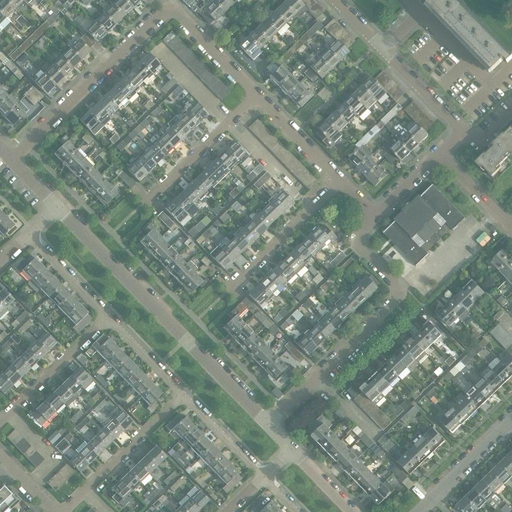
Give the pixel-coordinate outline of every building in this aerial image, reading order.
[(15,10),(5,0),(1,0),(0,1),(0,12),(6,18),(15,10)] [(24,1),(22,0),(5,0),(15,10),(24,1)] [(132,9),(123,0),(110,0),(108,2),(112,6),(123,18),(132,9)] [(141,0),(140,0),(123,0),(132,9),(141,0)] [(232,6),(227,0),(214,0),(212,3),(224,14),(232,6)] [(286,0),(283,4),(295,16),(298,19),(306,11),(303,7),(298,3),(295,0),(286,0)] [(307,11),(316,2),(313,0),(309,0),(303,7),(306,11),(307,11)] [(508,56),(454,0),(422,0),(492,72),(508,56)] [(70,7),(66,2),(61,6),(66,11),(70,7)] [(311,16),(320,7),(316,2),(307,11),(311,16)] [(224,14),(212,3),(203,11),(206,13),(202,17),(209,25),(213,21),(215,23),(224,14)] [(295,16),(283,4),(274,13),(286,25),(295,16)] [(123,18),(112,6),(103,14),(115,26),(123,18)] [(315,20),(325,11),(320,7),(311,16),(315,20)] [(115,26),(103,14),(100,11),(91,20),(94,23),(106,35),(115,26)] [(286,25),(274,13),(265,21),(277,33),(282,28),(286,31),(289,28),(286,25)] [(58,19),(56,17),(54,14),(49,19),(54,23),(58,19)] [(54,23),(49,19),(45,23),(49,27),(54,23)] [(277,33),(265,21),(256,30),(268,42),(277,33)] [(329,34),(338,25),(334,21),(324,30),(329,34)] [(49,27),(45,23),(40,27),(45,32),(49,27)] [(106,35),(94,23),(85,31),(87,33),(83,37),(92,46),(96,43),(97,43),(106,35)] [(322,27),(318,23),(314,27),(318,31),(322,27)] [(333,38),(342,29),(338,25),(329,34),(333,38)] [(45,32),(40,27),(36,32),(40,36),(45,32)] [(318,31),(314,27),(309,31),(314,36),(318,31)] [(337,43),(347,34),(342,29),(333,38),(337,42),(337,43)] [(268,42),(256,30),(247,38),(259,50),(268,42)] [(314,36),(309,31),(305,35),(309,40),(314,36)] [(40,36),(36,32),(32,36),(36,40),(40,36)] [(167,45),(176,36),(172,32),(163,41),(167,45)] [(341,47),(351,38),(347,34),(337,43),(341,47)] [(309,40),(305,35),(300,40),(305,44),(309,40)] [(36,40),(32,36),(27,40),(31,45),(36,40)] [(171,49),(180,41),(176,36),(167,45),(171,49)] [(90,52),(88,50),(92,46),(83,37),(70,49),(81,61),(90,52)] [(259,50),(247,38),(239,47),(253,62),(262,53),(259,50)] [(346,52),(355,42),(351,38),(341,47),(346,52)] [(31,45),(27,40),(23,45),(27,49),(31,45)] [(305,44),(300,40),(296,44),(300,48),(305,44)] [(175,54),(184,45),(180,41),(171,49),(175,54)] [(7,55),(16,47),(12,42),(3,51),(7,55)] [(348,54),(346,52),(341,47),(337,43),(337,42),(328,51),(339,62),(348,54)] [(300,48),(296,44),(291,48),(296,53),(300,48)] [(27,49),(23,45),(18,49),(22,53),(27,49)] [(179,58),(188,49),(184,45),(175,54),(179,58)] [(339,62),(328,51),(325,47),(316,56),(319,59),(330,71),(339,62)] [(296,53),(291,48),(287,53),(291,57),(296,53)] [(22,53),(18,49),(14,53),(18,58),(22,53)] [(81,61),(70,49),(61,58),(72,69),(81,61)] [(184,62),(193,54),(188,49),(179,58),(184,62)] [(18,58),(14,53),(9,57),(14,62),(18,58)] [(291,57),(287,53),(283,57),(287,61),(291,57)] [(188,67),(197,58),(193,54),(184,62),(188,67)] [(159,66),(149,55),(140,63),(152,76),(156,72),(155,70),(159,66)] [(287,61),(283,57),(278,61),(283,66),(287,61)] [(72,69),(61,58),(56,62),(53,59),(49,63),(52,66),(63,78),(72,69)] [(192,71),(201,62),(197,58),(188,67),(192,71)] [(330,71),(319,59),(310,68),(322,80),(330,71)] [(283,66),(278,61),(274,65),(278,70),(281,67),(283,66)] [(15,68),(9,62),(5,66),(11,72),(15,68)] [(196,75),(205,67),(201,62),(192,71),(196,75)] [(152,76),(140,63),(131,71),(142,82),(147,78),(148,80),(152,76)] [(63,78),(52,66),(43,75),(55,86),(63,78)] [(201,80),(209,71),(205,67),(196,75),(201,80)] [(278,87),(290,76),(281,67),(278,70),(269,78),(278,87)] [(23,77),(17,71),(13,75),(19,81),(23,77)] [(142,82),(131,71),(123,80),(135,93),(139,89),(137,87),(142,82)] [(205,84),(214,75),(209,71),(201,80),(205,84)] [(379,85),(388,76),(383,72),(374,80),(379,85)] [(316,79),(311,73),(306,77),(312,83),(316,79)] [(55,86),(43,75),(38,80),(35,76),(31,80),(46,95),(55,86)] [(209,88),(218,80),(214,75),(205,84),(209,88)] [(287,96),(298,85),(290,76),(278,87),(287,96)] [(383,89),(392,81),(388,76),(379,85),(383,89)] [(386,92),(383,89),(379,85),(374,80),(372,78),(363,87),(377,101),(386,92)] [(168,92),(176,84),(172,79),(163,87),(168,92)] [(137,94),(135,93),(123,80),(114,88),(125,99),(128,103),(137,94)] [(213,93),(222,84),(218,80),(209,88),(213,93)] [(387,94),(396,85),(392,81),(383,89),(386,92),(387,94)] [(217,97),(226,88),(222,84),(213,93),(217,97)] [(301,107),(313,96),(308,91),(306,93),(298,85),(287,96),(295,105),(297,103),(301,107)] [(392,98),(401,90),(396,85),(387,94),(392,98)] [(175,99),(183,92),(184,91),(179,86),(171,95),(175,99)] [(43,97),(33,87),(28,91),(39,102),(43,97)] [(377,101),(363,87),(354,95),(368,110),(377,101)] [(125,99),(114,88),(105,96),(118,109),(122,105),(120,104),(125,99)] [(222,101),(230,93),(226,88),(217,97),(222,101)] [(0,105),(8,98),(0,89),(0,105)] [(396,103),(405,94),(401,90),(392,98),(396,103)] [(39,102),(28,91),(24,96),(34,106),(39,102)] [(8,98),(0,105),(0,113),(5,119),(17,107),(16,106),(19,103),(20,102),(12,94),(8,98)] [(368,110),(354,95),(346,104),(357,116),(359,118),(368,110)] [(118,109),(105,96),(96,105),(107,116),(112,112),(114,113),(118,109)] [(409,116),(418,107),(413,103),(404,112),(409,116)] [(207,115),(196,104),(191,109),(187,105),(184,108),(186,111),(199,124),(207,115)] [(357,116),(346,104),(337,113),(348,124),(357,116)] [(107,116),(96,105),(88,113),(100,126),(104,122),(103,121),(107,116)] [(402,109),(398,105),(393,109),(398,114),(402,109)] [(13,127),(25,115),(17,107),(5,119),(13,127)] [(413,120),(422,112),(418,107),(409,116),(413,120)] [(398,114),(393,109),(389,113),(394,118),(398,114)] [(199,124),(186,111),(182,115),(183,116),(179,121),(190,132),(199,124)] [(417,125),(426,116),(422,112),(413,120),(417,124),(417,125)] [(100,126),(88,113),(79,121),(90,133),(95,128),(96,130),(100,126)] [(348,124),(337,113),(328,121),(339,133),(348,124)] [(394,118),(389,113),(385,118),(389,122),(394,118)] [(421,129),(430,120),(426,116),(417,125),(421,129)] [(190,132),(179,121),(176,117),(167,126),(169,127),(181,140),(190,132)] [(389,122),(385,118),(380,122),(385,127),(389,122)] [(253,133),(262,124),(257,120),(248,129),(253,133)] [(426,134),(435,125),(430,120),(421,129),(426,134)] [(342,136),(339,133),(328,121),(319,130),(320,131),(316,135),(330,149),(335,144),(334,143),(342,136)] [(385,127),(380,122),(376,126),(380,131),(385,127)] [(257,137),(266,129),(262,124),(253,133),(257,137)] [(428,136),(426,134),(421,129),(417,125),(417,124),(408,133),(419,145),(428,136)] [(380,131),(376,126),(372,131),(376,135),(380,131)] [(181,140),(169,127),(165,131),(166,133),(162,137),(173,149),(181,140)] [(511,128),(504,135),(503,136),(511,144),(511,128)] [(261,142),(270,133),(266,129),(257,137),(261,142)] [(376,135),(372,131),(367,135),(372,139),(376,135)] [(274,137),(270,133),(261,142),(265,146),(274,137)] [(419,145),(408,133),(399,142),(410,153),(419,145)] [(496,169),(510,155),(511,157),(511,155),(511,144),(503,136),(504,135),(503,134),(491,146),(493,148),(486,155),(485,154),(475,163),(481,170),(482,168),(491,178),(498,171),(496,169)] [(75,151),(67,143),(70,140),(65,135),(58,142),(62,146),(53,155),(62,163),(75,151)] [(372,139),(367,135),(363,139),(367,144),(372,139)] [(173,149),(162,137),(157,142),(152,137),(148,141),(151,144),(164,157),(173,149)] [(278,142),(274,137),(265,146),(269,150),(278,142)] [(367,144),(363,139),(358,143),(363,148),(364,146),(367,144)] [(238,164),(240,165),(248,157),(234,142),(226,151),(238,164)] [(283,146),(278,142),(269,150),(274,155),(283,146)] [(410,153),(399,142),(390,150),(401,162),(410,153)] [(363,148),(358,143),(354,148),(359,152),(363,148)] [(164,157),(151,144),(147,148),(149,150),(144,154),(155,165),(164,157)] [(287,150),(283,146),(274,155),(278,159),(287,150)] [(358,170),(370,158),(373,155),(364,146),(363,148),(359,152),(349,161),(358,170)] [(291,155),(287,150),(278,159),(282,163),(291,155)] [(70,172),(83,160),(75,151),(62,163),(70,172)] [(238,164),(226,151),(217,159),(228,170),(233,166),(234,168),(238,164)] [(136,154),(131,158),(134,161),(147,174),(155,165),(144,154),(140,159),(138,157),(136,154)] [(295,159),(291,155),(282,163),(286,168),(295,159)] [(397,161),(391,155),(386,159),(392,166),(397,161)] [(367,179),(379,167),(370,158),(358,170),(367,179)] [(228,170),(217,159),(208,168),(221,181),(225,177),(223,175),(228,170)] [(299,163),(295,159),(286,168),(290,172),(299,163)] [(79,181),(92,168),(83,160),(70,172),(79,181)] [(147,174),(134,161),(125,169),(138,182),(147,174)] [(304,168),(299,163),(290,172),(295,176),(304,168)] [(375,187),(387,176),(379,167),(367,179),(375,187)] [(87,189),(100,177),(92,168),(79,181),(87,189)] [(221,181),(208,168),(200,176),(210,187),(215,183),(217,184),(221,181)] [(308,172),(304,168),(295,176),(299,181),(308,172)] [(135,185),(123,172),(118,176),(131,190),(135,185)] [(312,176),(308,172),(299,181),(303,185),(312,176)] [(261,187),(272,178),(267,173),(257,182),(261,187)] [(210,187),(200,176),(191,184),(203,197),(207,193),(206,192),(210,187)] [(316,180),(312,176),(303,185),(307,189),(316,180)] [(96,198),(109,186),(100,177),(87,189),(96,198)] [(191,184),(182,193),(193,204),(198,200),(199,201),(202,204),(206,200),(203,197),(191,184)] [(117,203),(124,196),(120,191),(117,194),(109,186),(96,198),(104,207),(113,199),(117,203)] [(453,232),(459,226),(466,220),(433,186),(421,198),(419,196),(394,220),(396,222),(383,234),(416,268),(428,256),(427,254),(451,230),(453,232)] [(293,203),(283,192),(278,196),(273,191),(269,195),(272,198),(285,211),(293,203)] [(188,216),(191,219),(200,211),(193,204),(182,193),(174,201),(188,216)] [(285,211),(272,198),(268,202),(270,204),(265,209),(276,220),(285,211)] [(188,216),(174,201),(165,210),(180,225),(188,216)] [(276,220),(265,209),(260,213),(259,211),(255,215),(267,228),(276,220)] [(175,225),(162,212),(157,217),(161,222),(160,223),(165,228),(166,227),(170,230),(175,225)] [(267,228),(255,215),(251,219),(253,221),(248,225),(258,236),(267,228)] [(0,236),(1,238),(14,226),(4,216),(0,221),(0,236)] [(161,239),(152,230),(155,227),(151,223),(144,230),(148,234),(139,243),(148,251),(161,239)] [(173,233),(178,229),(175,225),(170,230),(173,233)] [(258,236),(248,225),(243,230),(242,228),(238,232),(250,245),(258,236)] [(337,239),(324,225),(319,230),(318,229),(309,237),(321,250),(324,253),(328,250),(328,248),(326,246),(324,244),(328,240),(332,244),(337,239)] [(250,245),(238,232),(233,236),(235,238),(230,242),(241,253),(250,245)] [(321,250),(309,237),(300,246),(311,257),(316,252),(317,254),(321,250)] [(156,260),(169,248),(161,239),(148,251),(156,260)] [(241,253),(230,242),(226,247),(224,245),(220,249),(232,262),(241,253)] [(311,257),(300,246),(292,254),(304,267),(308,263),(306,261),(311,257)] [(209,255),(224,270),(232,262),(220,249),(218,247),(209,255)] [(165,269),(178,256),(169,248),(156,260),(165,269)] [(499,272),(511,259),(503,251),(490,263),(499,272)] [(337,266),(345,258),(341,253),(332,261),(337,266)] [(283,262),(295,275),(299,279),(308,271),(304,267),(292,254),(283,262)] [(173,278),(186,265),(178,256),(165,269),(173,278)] [(31,280),(43,268),(34,258),(28,265),(23,260),(15,269),(19,273),(22,271),(31,280)] [(345,274),(355,264),(350,259),(340,269),(345,274)] [(507,281),(511,275),(511,259),(499,272),(507,281)] [(173,278),(182,286),(194,274),(199,270),(190,261),(186,265),(173,278)] [(337,266),(332,261),(329,265),(333,270),(337,266)] [(274,271),(287,283),(295,275),(283,262),(274,271)] [(36,293),(40,289),(52,277),(43,268),(31,280),(27,284),(36,293)] [(345,274),(340,269),(336,272),(341,277),(345,274)] [(287,283),(274,271),(266,279),(276,290),(281,286),(282,288),(287,283)] [(375,287),(379,283),(368,272),(364,276),(366,278),(361,282),(360,280),(355,285),(367,297),(376,289),(375,287)] [(203,291),(210,284),(205,279),(202,282),(194,274),(182,286),(190,295),(199,287),(203,291)] [(48,299),(61,286),(52,277),(40,289),(48,299)] [(276,290),(266,279),(257,288),(269,300),(273,296),(272,295),(276,290)] [(484,294),(471,281),(463,290),(475,303),(484,294)] [(367,297),(355,285),(351,289),(353,290),(348,295),(359,306),(367,297)] [(0,304),(5,309),(9,313),(12,310),(9,306),(14,301),(3,289),(0,286),(0,304)] [(57,308),(70,295),(61,286),(48,299),(57,308)] [(269,300),(257,288),(248,296),(259,307),(264,303),(265,304),(269,300)] [(475,303),(463,290),(454,298),(467,311),(475,303)] [(66,317),(79,304),(70,295),(57,308),(66,317)] [(359,306),(348,295),(343,299),(342,298),(338,301),(350,314),(359,306)] [(28,301),(23,296),(19,300),(24,305),(28,301)] [(500,304),(505,300),(501,296),(496,300),(500,304)] [(467,311),(454,298),(445,306),(458,320),(467,311)] [(247,309),(254,316),(258,312),(245,299),(226,318),(230,322),(223,329),(232,338),(244,325),(238,318),(247,309)] [(318,310),(308,299),(305,302),(310,307),(315,313),(318,310)] [(33,306),(28,301),(24,305),(29,310),(33,306)] [(350,314),(338,301),(334,305),(335,307),(331,311),(341,322),(350,314)] [(0,321),(9,313),(5,309),(0,304),(0,321)] [(77,334),(92,319),(87,314),(88,313),(79,304),(66,317),(75,326),(72,329),(77,334)] [(439,321),(452,334),(456,331),(456,325),(454,323),(458,320),(445,306),(436,315),(441,319),(439,321)] [(288,313),(284,308),(280,312),(285,316),(288,313)] [(341,322),(331,311),(326,316),(325,314),(320,318),(333,331),(341,322)] [(285,316),(280,312),(276,315),(281,320),(285,316)] [(46,319),(41,314),(37,318),(42,323),(46,319)] [(19,324),(24,319),(21,315),(16,320),(19,324)] [(333,331),(320,318),(316,322),(318,324),(313,328),(324,339),(333,331)] [(51,324),(46,319),(42,323),(47,328),(51,324)] [(14,329),(19,324),(16,320),(10,325),(14,329)] [(26,331),(31,326),(27,322),(22,327),(26,331)] [(441,335),(429,322),(420,331),(433,344),(441,335)] [(232,338),(240,346),(253,334),(244,325),(232,338)] [(494,338),(502,329),(498,325),(490,333),(494,338)] [(21,336),(26,331),(22,327),(17,332),(21,336)] [(324,339),(313,328),(309,333),(307,331),(303,335),(315,348),(324,339)] [(498,342),(507,334),(502,329),(494,338),(498,342)] [(433,344),(420,331),(412,339),(424,352),(433,344)] [(56,345),(45,333),(36,341),(47,353),(56,345)] [(240,346),(249,355),(261,342),(253,334),(240,346)] [(315,348),(303,335),(302,334),(293,342),(306,356),(315,348)] [(502,346),(511,338),(507,334),(498,342),(502,346)] [(117,349),(108,339),(108,340),(103,335),(84,354),(89,358),(95,352),(104,361),(117,349)] [(506,350),(511,344),(511,339),(511,338),(502,346),(506,350)] [(8,348),(13,343),(10,339),(4,344),(8,348)] [(428,357),(424,352),(412,339),(403,347),(418,363),(420,365),(428,357)] [(47,353),(36,341),(27,350),(38,362),(47,353)] [(270,351),(261,342),(249,355),(257,363),(270,351)] [(0,349),(3,353),(8,348),(4,344),(0,348),(0,349)] [(304,360),(292,346),(287,351),(300,364),(304,360)] [(418,363),(403,347),(394,356),(407,369),(410,372),(412,371),(413,370),(416,367),(417,366),(418,363)] [(113,370),(126,358),(117,349),(104,361),(113,370)] [(38,362),(27,350),(18,358),(30,370),(38,362)] [(265,372),(278,360),(270,351),(257,363),(257,364),(265,372)] [(511,356),(510,355),(510,354),(501,362),(511,374),(511,356)] [(407,369),(394,356),(386,364),(398,377),(407,369)] [(30,370),(18,358),(10,367),(21,379),(30,370)] [(122,380),(135,367),(126,358),(113,370),(122,380)] [(511,376),(511,374),(501,362),(497,359),(495,359),(489,365),(489,367),(492,371),(504,384),(511,376)] [(278,360),(265,372),(273,380),(274,380),(276,382),(284,374),(286,376),(293,369),(289,365),(286,367),(278,360)] [(398,377),(386,364),(377,373),(389,385),(398,377)] [(21,379),(10,367),(1,375),(12,387),(21,379)] [(131,389),(144,376),(135,367),(122,380),(131,389)] [(93,382),(90,379),(79,368),(70,377),(81,388),(84,391),(93,382)] [(504,384),(492,371),(483,379),(496,392),(504,384)] [(389,385),(377,373),(368,381),(381,394),(389,385)] [(104,380),(99,374),(95,378),(100,383),(104,380)] [(12,387),(1,375),(0,376),(0,392),(0,393),(3,396),(12,387)] [(140,398),(153,385),(144,376),(131,389),(140,398)] [(81,388),(70,377),(61,385),(72,397),(81,388)] [(496,392),(483,379),(475,388),(487,401),(496,392)] [(109,385),(104,380),(100,383),(105,389),(109,385)] [(355,384),(347,391),(354,399),(362,392),(375,406),(384,398),(381,394),(368,381),(360,389),(355,384)] [(75,400),(72,397),(61,385),(52,394),(63,405),(66,408),(75,400)] [(155,401),(162,395),(153,385),(140,398),(149,407),(147,409),(151,414),(160,406),(155,401)] [(487,401),(475,388),(466,396),(478,409),(487,401)] [(366,396),(362,392),(353,401),(357,405),(366,396)] [(122,398),(117,393),(113,396),(118,402),(122,398)] [(63,405),(52,394),(43,403),(55,414),(63,405)] [(95,403),(101,398),(97,394),(92,399),(95,403)] [(370,401),(366,396),(357,405),(361,409),(370,401)] [(478,409),(466,396),(457,404),(469,417),(478,409)] [(127,403),(122,398),(118,402),(123,407),(127,403)] [(90,408),(95,403),(92,399),(87,404),(90,408)] [(102,410),(107,405),(103,401),(98,406),(102,410)] [(375,405),(370,401),(361,409),(366,414),(375,405)] [(46,423),(55,414),(43,403),(34,411),(35,412),(30,417),(40,428),(45,422),(46,423)] [(469,417),(457,404),(448,413),(461,426),(469,417)] [(370,418),(379,409),(375,405),(366,414),(370,418)] [(97,415),(102,410),(98,406),(93,411),(97,415)] [(349,417),(340,408),(336,413),(344,421),(349,417)] [(383,414),(379,409),(370,418),(374,422),(383,414)] [(78,420),(83,415),(79,411),(74,416),(78,420)] [(132,423),(121,411),(112,420),(124,432),(132,423)] [(461,426),(448,413),(440,421),(452,434),(461,426)] [(387,418),(383,414),(374,422),(379,427),(387,418)] [(194,426),(186,418),(184,420),(178,415),(165,428),(170,433),(172,431),(180,440),(194,426)] [(311,437),(319,445),(332,432),(329,429),(332,425),(322,415),(307,430),(313,435),(311,437)] [(72,425),(78,420),(74,416),(69,421),(72,425)] [(347,425),(352,420),(349,417),(344,421),(347,425)] [(84,427),(89,422),(86,418),(80,423),(84,427)] [(392,422),(387,418),(379,427),(383,431),(392,422)] [(124,432),(112,420),(103,429),(115,440),(124,432)] [(79,432),(84,427),(80,423),(75,428),(79,432)] [(203,436),(194,426),(180,440),(189,449),(203,436)] [(61,436),(66,431),(63,427),(57,432),(61,436)] [(115,440),(103,429),(94,437),(106,449),(115,440)] [(423,437),(436,450),(444,442),(431,429),(423,437)] [(10,443),(19,435),(14,430),(6,439),(10,443)] [(319,445),(328,454),(340,442),(341,441),(332,432),(319,445)] [(366,434),(360,440),(364,444),(366,443),(370,439),(368,437),(366,434)] [(15,447),(23,439),(19,435),(10,443),(15,447)] [(66,444),(71,439),(68,435),(63,440),(66,444)] [(198,458),(212,445),(203,436),(189,449),(198,458)] [(106,449),(94,437),(86,446),(97,457),(106,449)] [(427,459),(436,450),(423,437),(414,446),(427,459)] [(19,452),(27,443),(23,439),(15,447),(19,452)] [(61,449),(66,444),(63,440),(57,445),(61,449)] [(336,463),(336,462),(349,450),(340,442),(328,454),(327,454),(336,463)] [(23,456),(31,448),(27,443),(19,452),(23,456)] [(97,457),(86,446),(83,443),(74,452),(77,454),(89,466),(97,457)] [(212,445),(198,458),(207,467),(221,454),(212,445)] [(405,454),(418,467),(427,459),(414,446),(405,454)] [(166,458),(155,447),(146,455),(157,467),(166,458)] [(27,460),(35,452),(31,448),(23,456),(27,460)] [(336,462),(345,471),(357,459),(358,458),(349,450),(336,462)] [(31,464),(40,456),(35,452),(27,460),(31,464)] [(180,458),(175,453),(171,457),(176,462),(180,458)] [(89,466),(77,454),(68,463),(76,471),(80,474),(89,466)] [(207,467),(216,477),(230,463),(221,454),(207,467)] [(410,476),(418,467),(405,454),(397,462),(410,476)] [(157,467),(146,455),(137,464),(148,475),(157,467)] [(511,459),(508,455),(499,464),(511,476),(511,459)] [(36,469),(44,461),(40,456),(31,464),(36,469)] [(189,467),(180,458),(176,462),(185,471),(189,467)] [(353,480),(365,468),(357,459),(345,471),(344,471),(353,480)] [(76,471),(68,463),(64,467),(72,475),(76,471)] [(239,473),(230,463),(216,477),(225,486),(221,489),(227,494),(242,480),(237,475),(239,473)] [(148,475),(137,464),(129,472),(140,484),(148,475)] [(511,476),(499,464),(491,472),(503,485),(511,476)] [(394,473),(399,469),(395,465),(390,470),(394,473)] [(72,475),(64,467),(59,471),(68,479),(72,475)] [(198,476),(189,467),(185,471),(194,480),(198,476)] [(361,488),(374,476),(366,467),(365,468),(353,480),(361,488)] [(407,477),(399,469),(394,473),(402,482),(407,477)] [(68,479),(59,471),(55,475),(63,484),(68,479)] [(140,484),(129,472),(120,481),(131,492),(140,484)] [(503,485),(491,472),(482,481),(495,494),(503,485)] [(172,482),(177,477),(173,473),(168,478),(172,482)] [(63,484),(55,475),(51,479),(59,488),(63,484)] [(203,482),(198,476),(194,480),(199,485),(203,482)] [(374,476),(361,488),(370,497),(383,484),(374,476)] [(167,487),(172,482),(168,478),(163,483),(167,487)] [(59,488),(51,479),(46,484),(55,492),(59,488)] [(179,487),(184,482),(180,479),(175,484),(179,487)] [(126,496),(131,492),(120,481),(111,489),(122,501),(119,503),(123,507),(130,500),(129,499),(126,496)] [(386,481),(383,484),(370,497),(379,506),(395,490),(386,481)] [(495,494),(482,481),(473,489),(486,502),(495,494)] [(173,492),(179,487),(175,484),(170,489),(173,492)] [(20,502),(9,491),(8,493),(2,487),(2,488),(0,489),(0,499),(8,508),(11,511),(20,502)] [(486,502),(473,489),(464,498),(477,511),(486,502)] [(154,499),(159,494),(156,490),(150,495),(154,499)] [(209,501),(198,490),(189,498),(200,510),(209,501)] [(149,504),(154,499),(150,495),(145,500),(149,504)] [(161,505),(166,500),(162,496),(157,501),(161,505)] [(197,511),(200,510),(189,498),(180,507),(185,511),(197,511)] [(475,511),(477,511),(464,498),(456,506),(456,507),(452,511),(453,511),(475,511)] [(4,511),(8,508),(0,499),(0,511),(4,511)] [(156,510),(161,505),(157,501),(152,506),(156,510)] [(278,511),(280,510),(271,501),(264,508),(259,503),(251,511),(278,511)]
